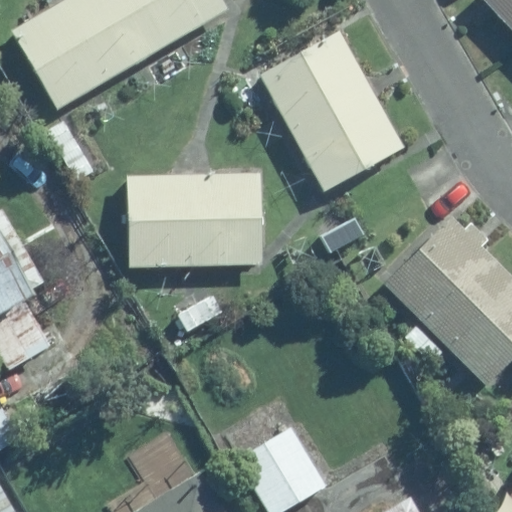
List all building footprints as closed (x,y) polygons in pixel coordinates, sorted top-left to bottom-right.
[(63,0),(13,29),(58,106),(227,9),(221,0),(63,0)] [(511,0),(484,0),(511,28),(511,0)] [(340,31),(261,75),(325,190),(404,146),(340,31)] [(259,173),(127,176),(130,267),(261,263),(259,173)] [(511,354),(511,278),(454,221),(390,285),(486,380),(511,354)] [(0,247),(0,308),(27,291),(0,247)] [(3,412),(0,413),(0,454),(20,443),(3,412)] [(282,511),(326,486),(291,427),(236,459),(267,511),(282,511)] [(229,511),(207,473),(139,511),(229,511)] [(0,511),(14,511),(0,487),(0,511)] [(415,511),(408,499),(386,511),(415,511)]
